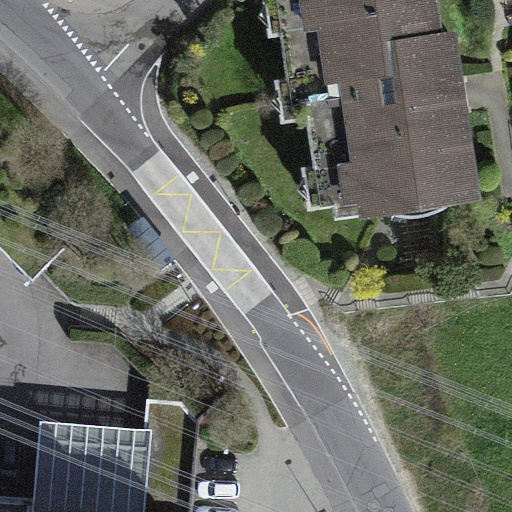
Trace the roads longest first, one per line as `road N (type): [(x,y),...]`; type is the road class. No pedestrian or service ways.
road 1 (residential): [(86,89),(264,309),(343,429),(385,511)]
road 2 (residential): [(86,89),(2,0)]
road 3 (residential): [(86,89),(169,0)]
